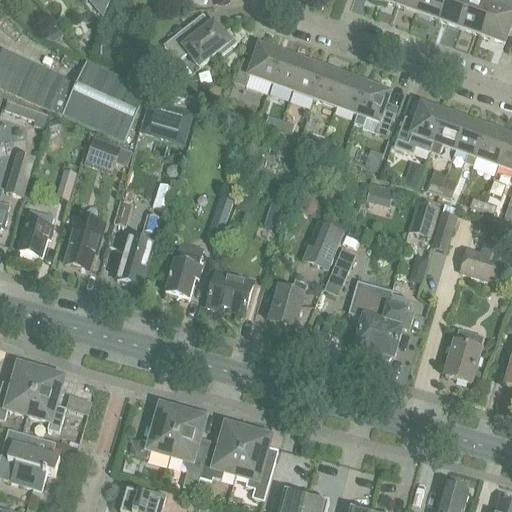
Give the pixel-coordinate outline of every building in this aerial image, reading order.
[(87,0),(103,19),(110,0),(87,0)] [(397,0),(395,7),(417,15),(422,0),(397,0)] [(422,0),(417,15),(439,23),(446,0),(422,0)] [(446,0),(439,23),(460,31),(471,0),(446,0)] [(482,39),(493,9),(496,0),(471,0),(460,31),(482,39)] [(511,0),(496,0),(493,9),(482,39),(504,47),(509,31),(511,32),(511,0)] [(187,30),(163,48),(177,65),(188,56),(199,70),(217,56),(220,59),(237,46),(227,34),(223,37),(214,26),(196,40),(187,30)] [(101,64),(117,64),(118,48),(101,48),(101,64)] [(271,87),(282,58),(259,50),(254,65),(243,61),(234,85),(246,90),(250,79),(271,87)] [(4,55),(0,62),(0,90),(63,119),(63,120),(124,147),(148,93),(87,65),(77,88),(4,55)] [(303,65),(282,58),(271,87),(293,95),(303,65)] [(314,103),(325,73),(303,65),(293,95),(314,103)] [(347,81),(325,73),(314,103),(336,110),(347,81)] [(358,118),(368,89),(347,81),(336,110),(358,118)] [(368,89),(358,118),(354,127),(367,131),(370,123),(378,126),(374,136),(387,141),(396,116),(384,112),(390,97),(368,89)] [(150,103),(141,135),(184,148),(193,116),(150,103)] [(35,128),(48,133),(52,119),(9,104),(6,114),(36,125),(35,128)] [(430,154),(433,146),(444,116),(422,108),(416,124),(405,120),(394,149),(414,156),(415,151),(420,153),(421,151),(430,154)] [(466,124),(444,116),(433,146),(455,154),(466,124)] [(270,121),(266,129),(278,134),(281,125),(270,121)] [(473,170),(477,162),(487,132),(466,124),(455,154),(467,158),(464,167),(473,170)] [(281,125),(278,134),(290,138),(293,130),(281,125)] [(509,140),(487,132),(477,162),(498,169),(509,140)] [(312,138),(308,147),(320,152),(324,143),(312,138)] [(511,141),(509,140),(498,169),(511,174),(511,141)] [(126,154),(99,144),(93,142),(85,167),(112,177),(116,167),(127,170),(132,157),(126,154)] [(324,143),(320,152),(332,156),(336,147),(324,143)] [(16,155),(5,195),(24,200),(35,160),(16,155)] [(76,178),(63,174),(55,201),(68,205),(76,178)] [(430,185),(427,194),(439,198),(442,190),(430,185)] [(442,190),(439,198),(451,203),(454,194),(442,190)] [(473,201),(469,210),(481,214),(485,206),(473,201)] [(281,223),(286,208),(270,202),(265,218),(281,223)] [(232,207),(220,203),(206,242),(218,247),(225,226),(226,227),(232,207)] [(113,228),(125,231),(132,208),(121,205),(113,228)] [(434,243),(443,211),(421,205),(412,236),(434,243)] [(0,206),(0,234),(1,232),(4,233),(8,219),(7,219),(9,210),(0,206)] [(485,206),(481,214),(493,219),(497,210),(485,206)] [(432,251),(447,256),(458,218),(443,214),(444,212),(443,211),(434,243),(432,251)] [(30,215),(27,224),(18,255),(41,262),(47,243),(50,244),(54,232),(51,231),(53,222),(30,215)] [(160,221),(150,218),(148,217),(143,234),(155,237),(160,221)] [(79,218),(74,237),(65,268),(88,274),(93,258),(96,258),(100,245),(97,244),(102,225),(79,218)] [(348,237),(318,225),(302,265),(327,274),(337,250),(341,251),(348,237)] [(362,242),(348,237),(341,251),(342,252),(324,294),(338,300),(362,242)] [(151,249),(130,243),(126,255),(125,254),(117,284),(140,290),(149,261),(148,261),(151,249)] [(468,253),(461,276),(501,288),(508,266),(501,264),(506,250),(486,244),(482,258),(468,253)] [(174,264),(165,297),(185,303),(191,282),(195,283),(198,271),(194,270),(197,261),(196,261),(199,251),(180,246),(177,256),(174,264)] [(253,287),(216,276),(206,311),(244,322),(253,287)] [(296,284),(293,295),(279,291),(269,325),(294,333),(305,298),(308,287),(296,284)] [(354,350),(374,356),(386,314),(387,314),(392,296),(358,286),(349,317),(363,321),(354,350)] [(405,319),(387,314),(386,314),(374,356),(394,362),(402,331),(405,319)] [(484,341),(458,334),(455,346),(455,345),(454,349),(450,350),(448,357),(450,360),(444,380),(470,387),(481,353),(480,353),(484,341)] [(3,385),(0,393),(0,394),(0,423),(4,425),(8,413),(28,419),(41,376),(19,370),(14,388),(3,385)] [(41,376),(28,419),(49,425),(47,433),(59,436),(66,412),(55,409),(62,382),(41,376)] [(149,454),(170,460),(183,417),(161,411),(150,449),(139,446),(135,458),(147,462),(149,454)] [(204,423),(183,417),(170,460),(191,466),(189,474),(201,477),(210,445),(199,442),(204,423)] [(224,475),(236,478),(248,436),(227,430),(221,448),(210,445),(201,477),(200,481),(211,484),(213,481),(221,483),(224,475)] [(60,462),(52,460),(56,447),(8,433),(2,455),(10,457),(8,465),(16,467),(11,486),(42,495),(47,476),(55,479),(60,462)] [(269,442),(248,436),(236,478),(248,482),(246,490),(254,493),(252,501),(264,505),(278,455),(266,452),(269,442)] [(463,511),(468,495),(444,489),(436,511),(463,511)] [(162,511),(166,499),(148,494),(146,501),(127,495),(122,511),(162,511)] [(303,511),(307,500),(284,494),(279,511),(303,511)] [(307,500),(303,511),(327,511),(329,506),(307,500)]
